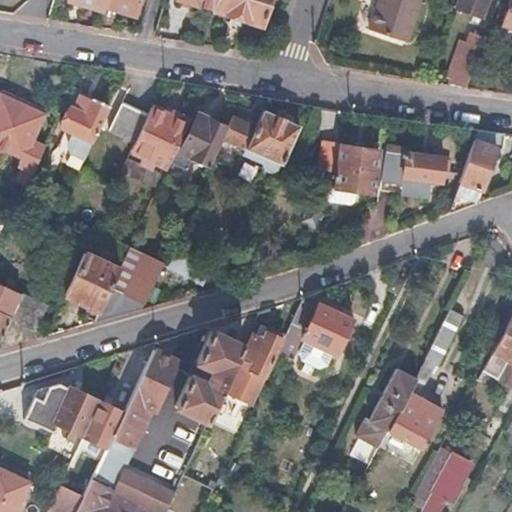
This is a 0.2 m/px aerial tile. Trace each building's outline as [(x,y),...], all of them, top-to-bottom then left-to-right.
[(69,0),(83,4),(100,10),(102,0),(69,0)] [(137,0),(106,0),(104,6),(119,10),(133,14),(137,0)] [(181,0),(191,3),(211,9),(213,0),(181,0)] [(265,0),(213,0),(211,9),(234,16),(257,23),(265,0)] [(377,0),(373,11),(368,28),(405,40),(418,0),(377,0)] [(484,0),(454,0),(452,8),(465,13),(478,17),(484,0)] [(511,0),(507,0),(499,23),(511,27),(511,31),(509,39),(511,39),(511,0)] [(464,43),(456,41),(451,55),(473,63),(482,38),(468,32),(464,43)] [(62,104),(68,107),(60,126),(72,132),(61,156),(62,158),(77,165),(106,104),(97,99),(88,95),(87,98),(78,94),(80,89),(71,85),(62,104)] [(19,103),(0,94),(0,150),(19,159),(16,163),(21,166),(15,180),(25,185),(43,144),(30,138),(42,113),(19,103)] [(131,106),(118,100),(106,128),(132,140),(144,112),(131,106)] [(149,103),(144,112),(132,140),(118,170),(153,186),(166,159),(172,146),(185,120),(167,111),(149,103)] [(212,110),(198,104),(177,148),(172,146),(166,159),(183,166),(188,156),(205,164),(219,135),(227,117),(212,110)] [(227,117),(219,135),(279,162),(296,124),(259,107),(256,113),(252,120),(230,110),(227,117)] [(503,133),(473,128),(444,213),(468,204),(474,187),(477,188),(492,146),(498,148),(503,133)] [(353,144),(333,141),(328,186),(320,185),(319,195),(323,199),(344,201),(349,198),(350,188),(367,190),(372,146),(353,144)] [(404,144),(382,141),(375,191),(431,198),(439,178),(441,154),(422,152),(403,150),(404,144)] [(373,210),(365,206),(353,232),(361,236),(373,210)] [(301,215),(298,222),(286,247),(304,256),(320,224),(301,215)] [(127,243),(117,265),(96,310),(90,321),(138,307),(160,260),(127,243)] [(117,265),(82,248),(62,293),(96,310),(117,265)] [(47,301),(19,288),(6,316),(33,329),(47,301)] [(297,298),(283,327),(298,333),(296,336),(301,339),(297,349),(301,361),(311,365),(321,361),(326,349),(332,352),(348,317),(315,302),(314,305),(297,298)] [(449,305),(413,375),(387,428),(421,445),(441,406),(415,393),(432,359),(436,361),(461,311),(449,305)] [(511,311),(491,348),(507,356),(497,376),(511,383),(511,311)] [(260,336),(250,331),(232,371),(252,379),(276,331),(265,325),(260,336)] [(196,376),(187,371),(170,406),(203,421),(239,342),(207,328),(191,361),(200,365),(196,376)] [(100,451),(90,473),(79,495),(71,511),(160,511),(171,490),(142,477),(141,480),(117,468),(146,406),(150,408),(173,360),(149,349),(119,411),(102,447),(100,451)] [(413,375),(396,367),(369,418),(365,416),(356,435),(378,446),(387,428),(413,375)] [(37,374),(21,379),(0,424),(0,461),(38,479),(62,428),(65,429),(59,441),(71,446),(76,435),(93,399),(37,374)] [(119,411),(93,399),(76,435),(102,447),(119,411)] [(100,451),(93,448),(83,470),(90,473),(100,451)] [(436,479),(426,474),(414,496),(424,501),(419,510),(422,511),(436,511),(439,508),(445,511),(470,464),(450,454),(436,479)] [(0,511),(8,511),(23,480),(0,469),(0,511)] [(71,511),(79,495),(53,482),(39,511),(71,511)]
